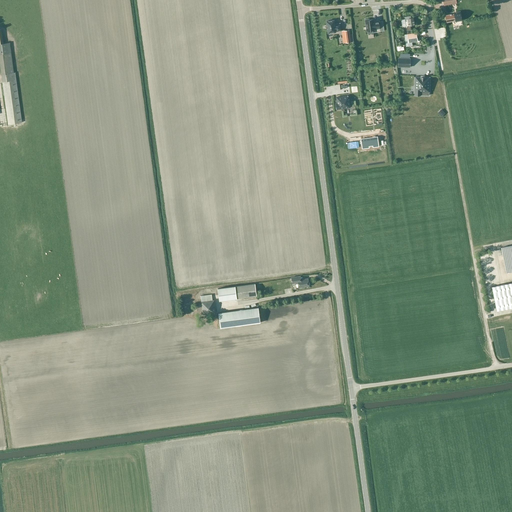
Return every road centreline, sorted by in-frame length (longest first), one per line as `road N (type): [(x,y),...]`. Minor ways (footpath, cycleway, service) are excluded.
road 1 (unclassified): [(351,387),(300,10)]
road 2 (track): [(442,86),(494,368)]
road 3 (unclassified): [(351,387),(511,365)]
road 4 (residential): [(300,10),(415,1),(428,7),(432,26)]
road 5 (unclassified): [(368,511),(351,387)]
